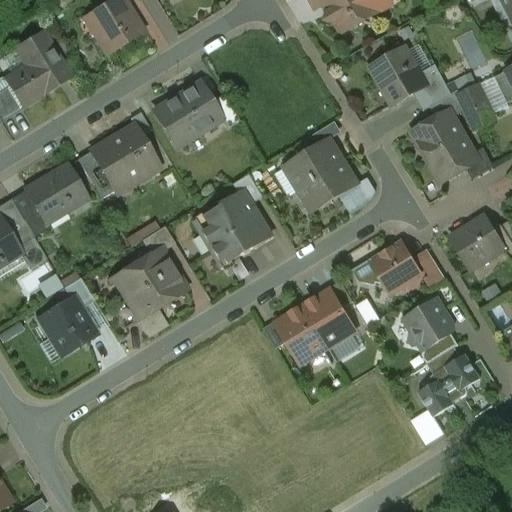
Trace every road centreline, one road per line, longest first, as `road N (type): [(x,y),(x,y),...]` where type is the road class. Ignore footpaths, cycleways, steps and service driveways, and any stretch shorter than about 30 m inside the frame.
road 1 (residential): [(24,432),(404,198)]
road 2 (residential): [(0,163),(266,0)]
road 3 (residential): [(359,511),(511,418)]
